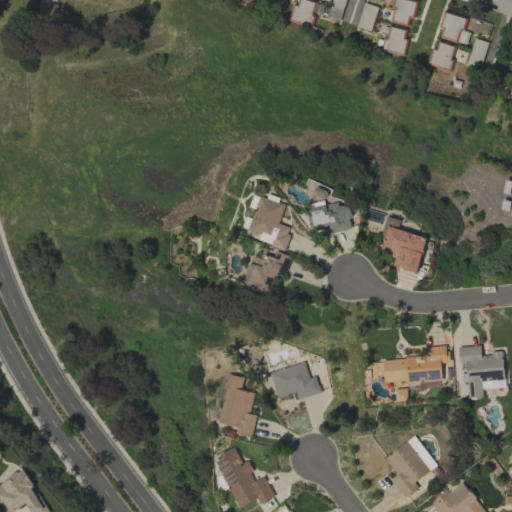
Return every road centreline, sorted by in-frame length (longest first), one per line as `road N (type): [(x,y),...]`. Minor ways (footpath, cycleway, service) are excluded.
road 1 (secondary): [(150,511),(56,389),(0,269)]
road 2 (secondary): [(0,339),(29,394),(118,511)]
road 3 (residential): [(511,294),(411,304),(353,281)]
